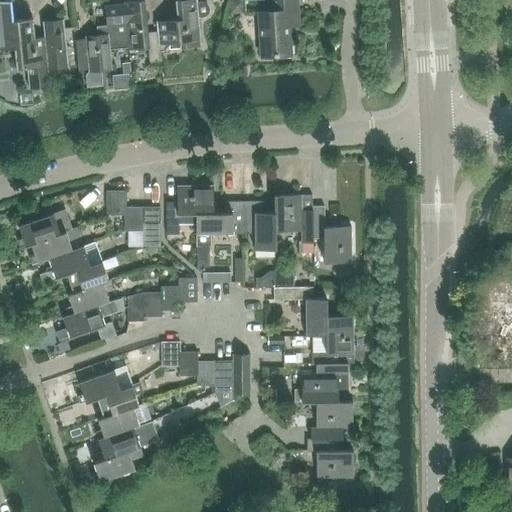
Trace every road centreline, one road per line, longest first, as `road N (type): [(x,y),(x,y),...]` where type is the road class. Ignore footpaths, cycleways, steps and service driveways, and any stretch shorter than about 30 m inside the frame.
road 1 (tertiary): [(433,511),(436,128)]
road 2 (residential): [(0,191),(166,150),(353,134)]
road 3 (residential): [(0,386),(137,348),(245,302)]
road 4 (residential): [(353,134),(353,0)]
road 5 (tertiary): [(436,128),(427,0)]
